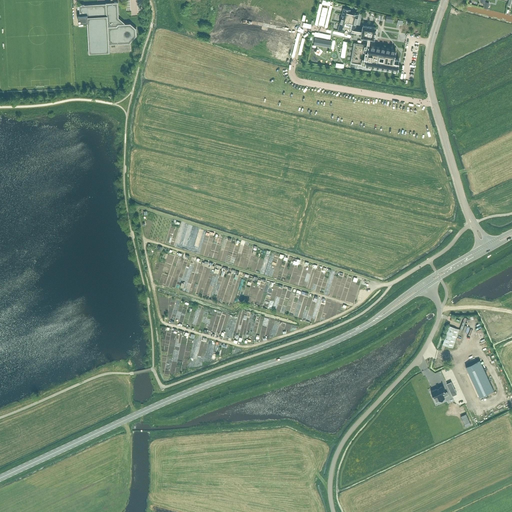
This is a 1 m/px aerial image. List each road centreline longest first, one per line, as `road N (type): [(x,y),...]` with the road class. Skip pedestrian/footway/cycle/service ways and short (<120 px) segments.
road 1 (track): [(355,305),(146,240),(138,208),(384,285),(359,303)]
road 2 (secondary): [(0,477),(170,399),(348,334),(426,282)]
road 3 (track): [(355,305),(245,346),(166,323),(144,238)]
road 4 (unclassified): [(333,511),(330,479),(344,439),(435,327),(438,304),(426,282)]
road 5 (unclassified): [(433,102),(295,79),(300,32),(320,30)]
road 6 (unclassified): [(473,223),(433,102)]
